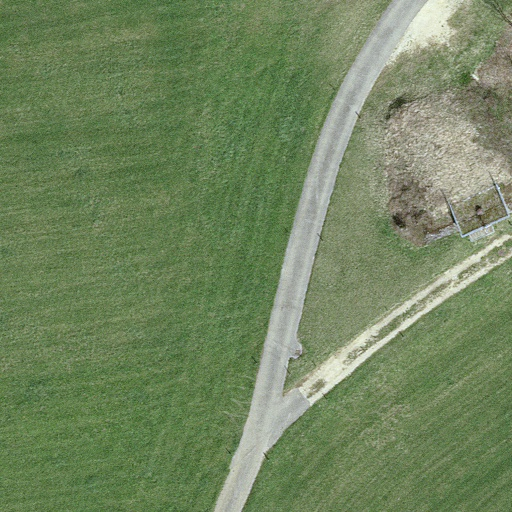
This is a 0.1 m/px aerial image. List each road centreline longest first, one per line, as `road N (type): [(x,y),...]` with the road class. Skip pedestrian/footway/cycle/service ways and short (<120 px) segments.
road 1 (track): [(228,511),(259,430),(336,129),(410,0)]
road 2 (track): [(259,430),(511,230)]
